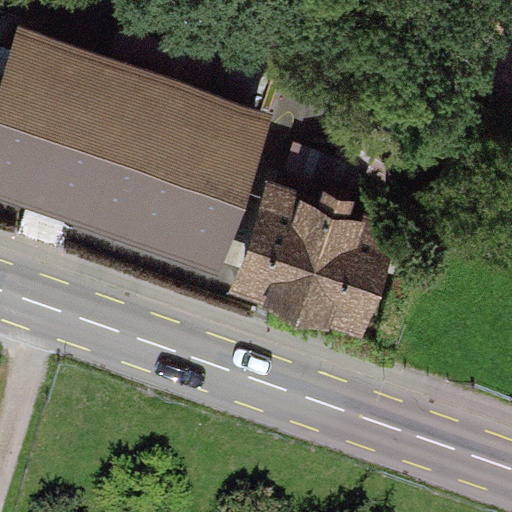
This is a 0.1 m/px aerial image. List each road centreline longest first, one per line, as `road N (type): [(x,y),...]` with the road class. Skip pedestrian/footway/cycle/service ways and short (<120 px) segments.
road 1 (primary): [(511,470),(0,291)]
road 2 (track): [(0,484),(47,307)]
